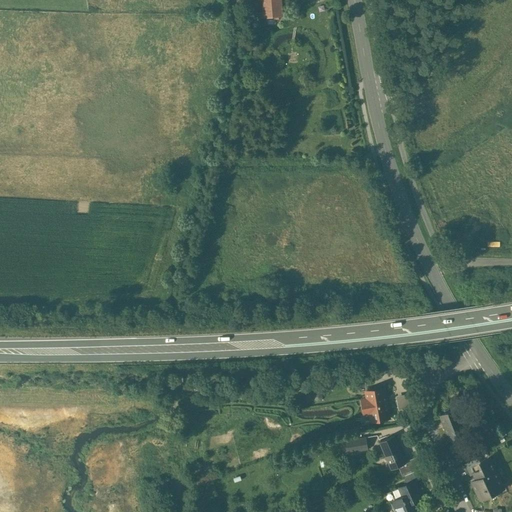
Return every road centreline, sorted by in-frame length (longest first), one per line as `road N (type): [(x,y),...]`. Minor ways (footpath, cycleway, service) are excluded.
road 1 (trunk): [(511,307),(246,335),(0,342)]
road 2 (trunk): [(0,355),(321,345),(511,323)]
road 3 (secondary): [(369,83),(406,215),(477,351)]
road 4 (unclassified): [(511,261),(445,263),(385,86),(369,83)]
road 5 (unclassified): [(467,511),(428,416),(429,393),(477,351)]
